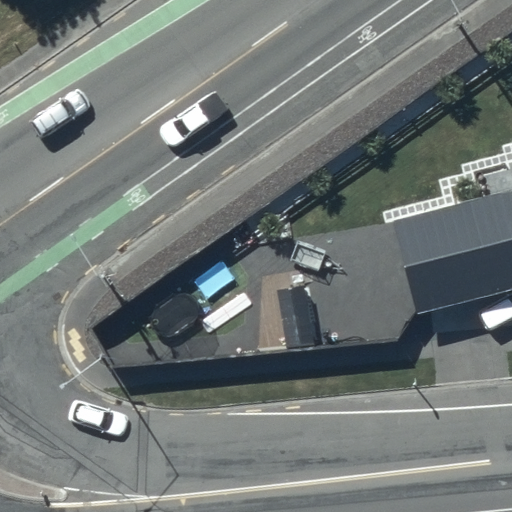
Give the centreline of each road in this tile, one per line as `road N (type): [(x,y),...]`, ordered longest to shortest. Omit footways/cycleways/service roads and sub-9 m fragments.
road 1 (tertiary): [(0,480),(118,500),(511,459)]
road 2 (primary): [(0,226),(322,0)]
